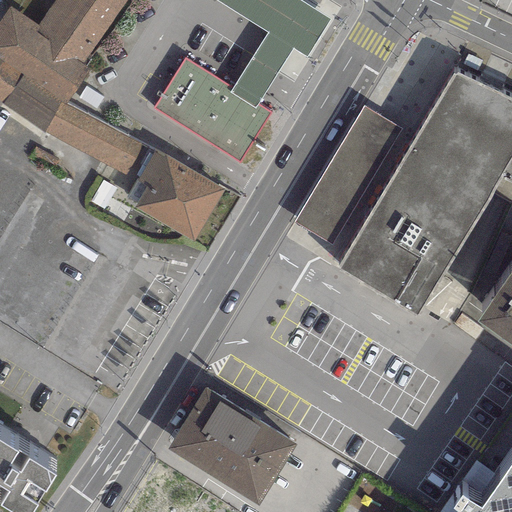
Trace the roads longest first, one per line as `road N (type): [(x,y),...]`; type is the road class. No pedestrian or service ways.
road 1 (primary): [(75,511),(394,0)]
road 2 (unknown): [(135,410),(178,453),(272,506),(308,501),(320,468)]
